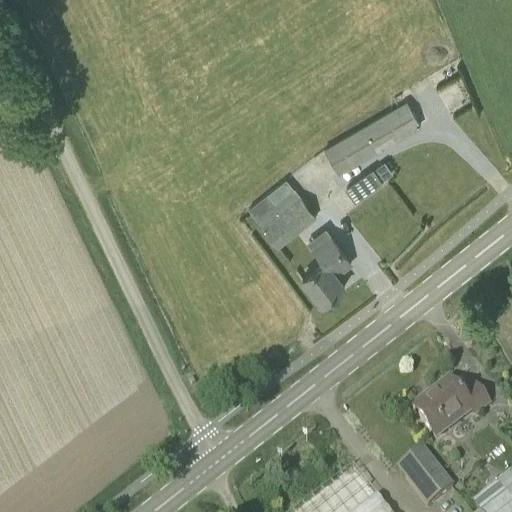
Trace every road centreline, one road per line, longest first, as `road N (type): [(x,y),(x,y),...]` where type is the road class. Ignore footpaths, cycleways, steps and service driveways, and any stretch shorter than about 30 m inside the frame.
road 1 (unclassified): [(211,466),(0,20)]
road 2 (secondary): [(211,466),(511,228)]
